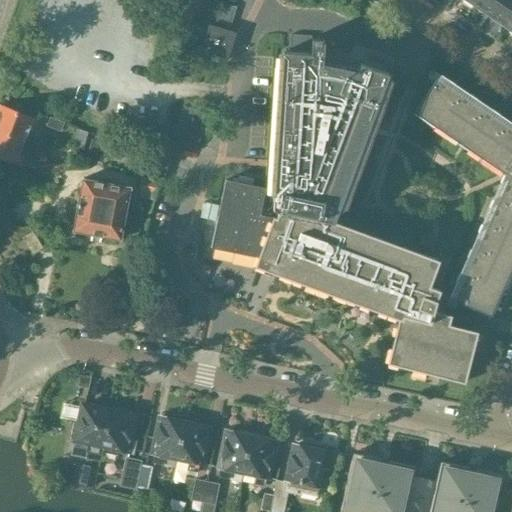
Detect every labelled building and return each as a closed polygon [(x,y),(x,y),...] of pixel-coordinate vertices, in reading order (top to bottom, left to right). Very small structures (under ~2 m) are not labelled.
[(202,12),(203,11),(208,0),(185,0),(184,3),(202,12)] [(490,17),(501,0),(477,0),(474,6),(490,17)] [(511,0),(501,0),(490,17),(506,28),(511,18),(511,0)] [(236,32),(209,23),(199,50),(227,60),(236,32)] [(310,54),(283,52),(274,178),(265,176),(261,188),(224,180),(210,248),(214,249),(262,259),(259,273),(265,275),(273,278),(275,271),(397,319),(388,364),(465,384),(478,332),(449,325),(452,316),(434,311),(441,290),(430,286),(439,260),(334,222),(388,74),(360,64),(359,68),(322,60),(324,40),(318,39),(312,39),(310,54)] [(441,88),(433,83),(413,112),(504,174),(505,173),(509,176),(453,299),(491,316),(497,302),(503,304),(508,292),(503,290),(508,277),(511,278),(511,126),(510,131),(494,121),(497,116),(490,111),(487,116),(471,107),(474,102),(467,97),(464,102),(448,93),(451,88),(444,83),(441,88)] [(0,131),(27,142),(36,119),(1,106),(0,107),(0,131)] [(199,141),(203,127),(200,127),(204,111),(183,106),(175,134),(199,141)] [(46,126),(60,132),(64,123),(49,117),(46,126)] [(0,157),(19,165),(27,142),(0,131),(0,157)] [(91,140),(87,159),(102,162),(107,143),(91,140)] [(141,177),(137,189),(156,194),(159,182),(141,177)] [(91,235),(91,240),(95,240),(106,183),(82,178),(71,231),(91,235)] [(121,240),(131,188),(106,183),(95,240),(101,241),(102,236),(121,240)] [(99,460),(101,452),(109,411),(81,405),(78,422),(73,421),(70,439),(88,443),(85,457),(99,460)] [(113,407),(112,412),(109,411),(101,452),(116,455),(117,450),(133,454),(135,442),(127,440),(133,411),(113,407)] [(162,464),(163,457),(176,460),(185,418),(170,415),(169,419),(160,417),(152,454),(154,454),(152,463),(162,464)] [(199,421),(185,418),(176,460),(189,462),(187,469),(197,471),(198,464),(200,464),(209,427),(198,425),(199,421)] [(251,432),(240,430),(237,433),(227,431),(219,468),(221,468),(219,476),(229,478),(230,470),(243,473),(251,432)] [(264,439),(263,434),(251,432),(243,473),(255,475),(254,483),(263,485),(265,477),(266,478),(274,440),(264,439)] [(269,511),(268,511),(284,511),(288,493),(300,495),(301,493),(317,496),(319,487),(320,487),(323,470),(319,469),(323,446),(307,443),(306,448),(294,445),(286,481),(276,479),(273,495),(270,511),(269,511)] [(347,475),(339,511),(494,511),(502,475),(473,468),(467,467),(440,461),(435,483),(430,482),(424,480),(419,479),(412,478),(415,467),(389,461),(385,460),(352,453),(351,459),(347,475)] [(141,461),(125,457),(120,486),(135,490),(141,461)] [(82,465),(78,483),(92,487),(97,468),(82,465)] [(195,479),(191,500),(203,502),(207,481),(197,479),(195,479)] [(207,481),(203,502),(215,505),(219,484),(216,483),(207,481)] [(264,493),(260,509),(269,511),(270,511),(273,495),(264,493)]
